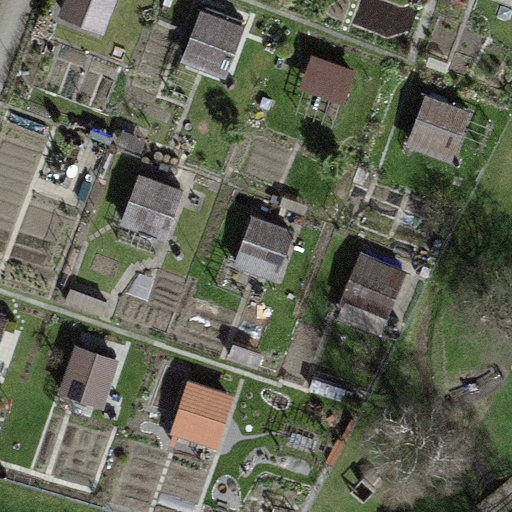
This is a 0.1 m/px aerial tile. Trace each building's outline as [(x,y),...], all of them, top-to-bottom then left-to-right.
[(63,0),(60,15),(107,27),(114,0),(63,0)] [(182,55),(227,70),(246,18),(201,2),(182,55)] [(312,51),(307,78),(349,86),(354,58),(312,51)] [(427,88),(406,145),(451,162),(472,105),(427,88)] [(137,166),(119,227),(173,243),(191,182),(137,166)] [(247,211),(235,265),(283,276),(295,222),(247,211)] [(0,347),(12,311),(0,306),(0,347)] [(76,343),(67,388),(105,395),(113,350),(76,343)] [(185,374),(169,426),(218,440),(233,388),(185,374)]
